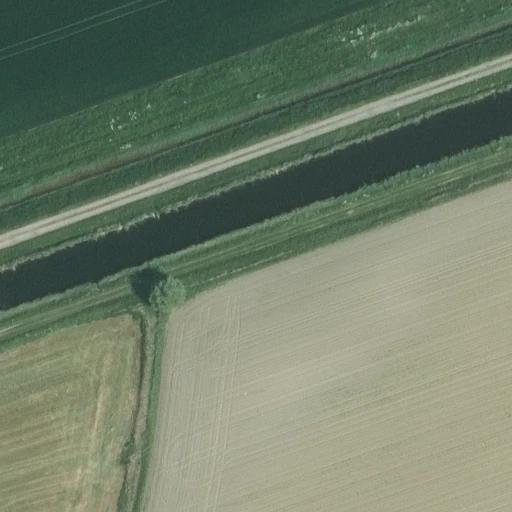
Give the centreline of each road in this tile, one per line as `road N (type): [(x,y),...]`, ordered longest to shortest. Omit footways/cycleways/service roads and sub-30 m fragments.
road 1 (track): [(511,61),(0,242)]
road 2 (track): [(0,333),(511,152)]
